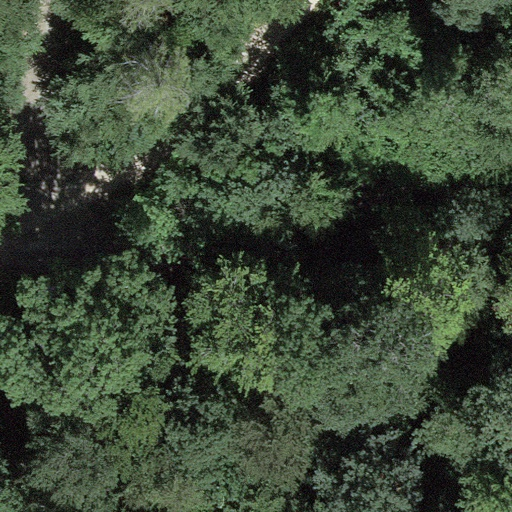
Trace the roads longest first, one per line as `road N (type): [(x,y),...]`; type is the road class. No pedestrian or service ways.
road 1 (track): [(72,223),(194,240),(511,149)]
road 2 (track): [(72,223),(155,162),(310,0)]
road 3 (track): [(46,0),(47,105),(72,223)]
